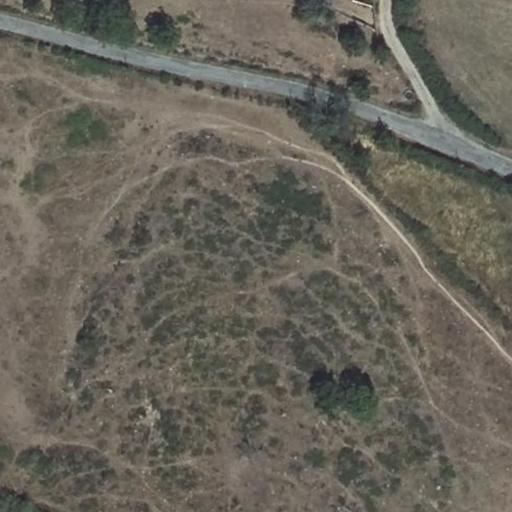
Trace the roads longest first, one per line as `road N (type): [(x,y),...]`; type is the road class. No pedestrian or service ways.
road 1 (unclassified): [(0,28),(290,92),(511,168)]
road 2 (track): [(383,0),(389,35),(449,147)]
